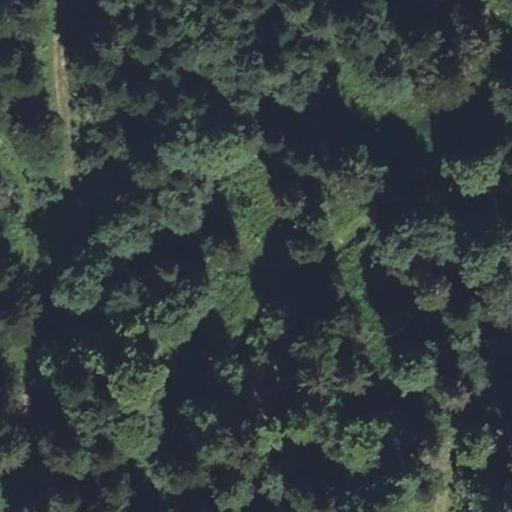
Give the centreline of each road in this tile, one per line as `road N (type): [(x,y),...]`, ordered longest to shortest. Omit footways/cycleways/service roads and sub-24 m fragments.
road 1 (track): [(147,511),(160,474),(285,269),(404,172),(511,30)]
road 2 (track): [(61,0),(73,245),(68,304),(38,384),(11,511)]
